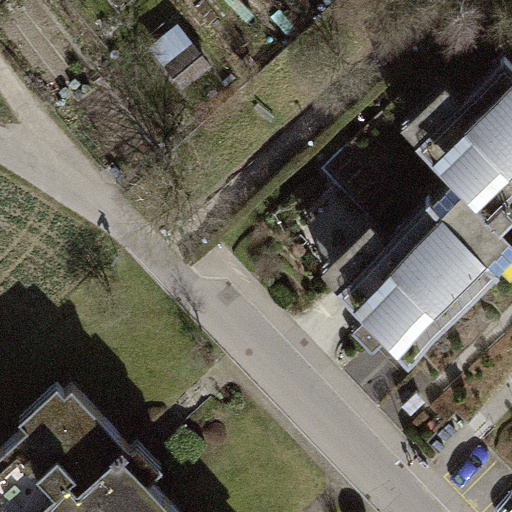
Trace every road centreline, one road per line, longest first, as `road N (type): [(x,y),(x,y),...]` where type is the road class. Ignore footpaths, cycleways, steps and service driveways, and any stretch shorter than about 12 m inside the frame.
road 1 (residential): [(413,511),(155,253),(72,182),(0,143)]
road 2 (track): [(72,182),(0,83)]
